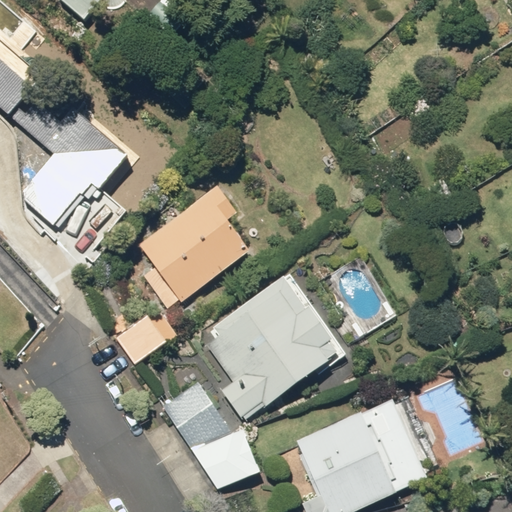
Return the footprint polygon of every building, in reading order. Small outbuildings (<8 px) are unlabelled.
[(57,0),(82,23),(101,3),(98,0),(57,0)] [(178,0),(166,0),(149,15),(161,28),(185,7),(178,0)] [(232,219),(211,191),(136,246),(179,304),(242,257),(220,227),(232,219)] [(239,425),(335,358),(280,279),(210,328),(217,338),(203,348),(229,384),(216,393),(239,425)] [(112,337),(131,367),(176,338),(161,314),(148,322),(144,316),(112,337)] [(160,408),(189,453),(231,437),(199,383),(160,408)] [(355,417),(292,445),(316,498),(299,505),(302,511),(359,511),(391,498),(391,497),(422,483),(421,481),(443,471),(409,397),(389,406),(388,404),(356,418),(355,417)] [(243,432),(231,437),(189,453),(214,492),(261,474),(243,432)]
